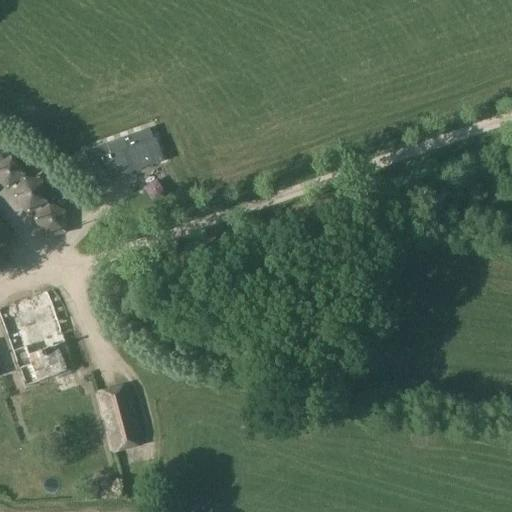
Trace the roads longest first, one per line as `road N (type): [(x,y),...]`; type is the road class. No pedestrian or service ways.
road 1 (track): [(0,281),(95,263),(511,121)]
road 2 (track): [(145,511),(152,417),(54,268)]
